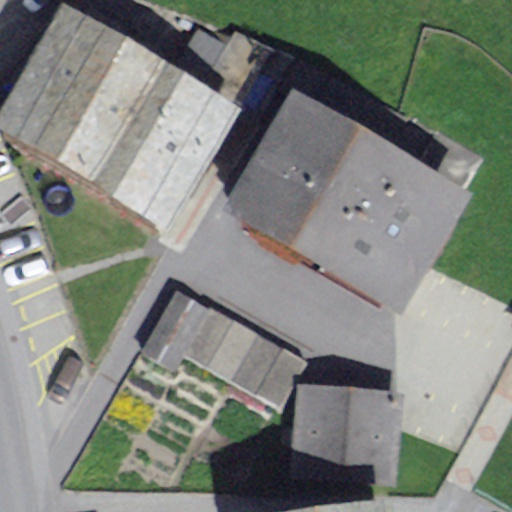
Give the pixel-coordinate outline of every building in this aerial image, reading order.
[(54,20),(0,109),(0,145),(11,152),(149,233),(158,239),(227,122),(54,20)] [(287,109),(223,222),(399,321),(428,271),(463,209),(287,109)] [(186,366),(210,319),(175,297),(139,358),(176,385),(186,366)] [(304,368),(210,319),(186,366),(276,418),(291,392),(304,368)] [(362,399),(291,392),(284,485),(395,493),(401,438),(400,403),(362,399)]
